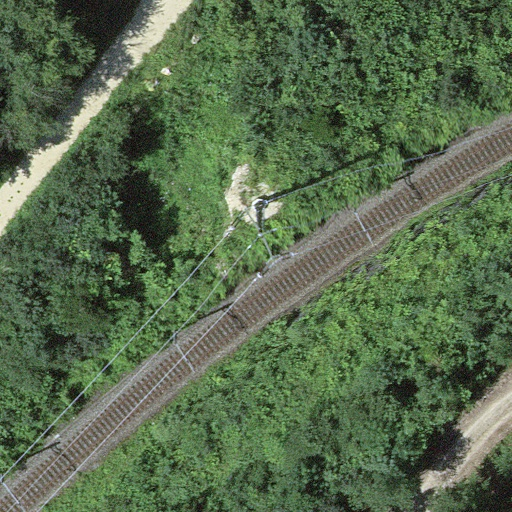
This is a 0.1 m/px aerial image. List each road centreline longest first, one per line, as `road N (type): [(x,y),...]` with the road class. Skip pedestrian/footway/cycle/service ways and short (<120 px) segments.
road 1 (track): [(0,211),(174,0)]
road 2 (track): [(421,511),(458,458),(511,407)]
